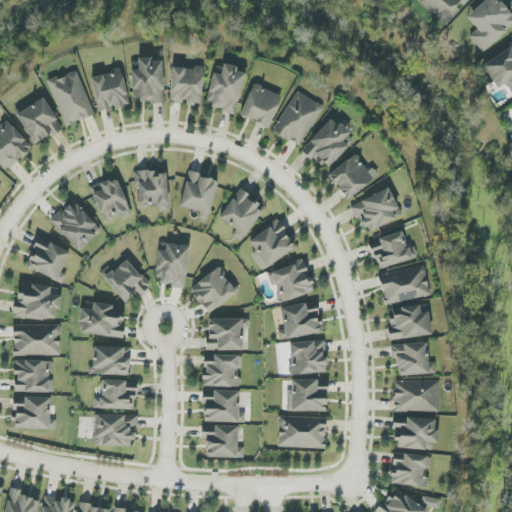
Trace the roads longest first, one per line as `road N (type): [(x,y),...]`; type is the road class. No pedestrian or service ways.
road 1 (residential): [(350,485),(356,375),(339,280),(317,225),(282,182),(236,151),(180,134),(117,137),(59,165),(0,227)]
road 2 (residential): [(350,485),(161,480),(0,452)]
road 3 (residential): [(161,480),(160,325)]
